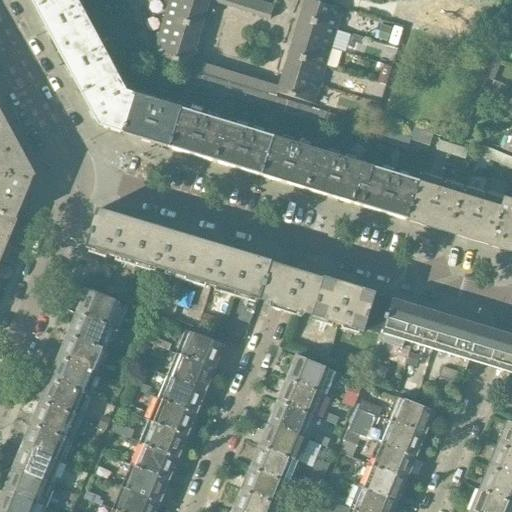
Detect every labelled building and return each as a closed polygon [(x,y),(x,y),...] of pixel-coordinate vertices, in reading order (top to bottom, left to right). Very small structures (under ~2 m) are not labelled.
[(29,0),(35,10),(52,0),(29,0)] [(52,0),(35,10),(58,53),(94,33),(75,0),(52,0)] [(206,11),(170,0),(164,19),(200,30),(206,11)] [(169,0),(170,0),(206,11),(209,1),(209,0),(169,0)] [(273,7),(250,0),(209,0),(209,1),(269,20),(273,7)] [(336,30),(341,11),(305,0),(299,19),(336,30)] [(200,30),(164,19),(158,39),(194,49),(200,30)] [(299,19),(294,38),(330,49),(336,30),(299,19)] [(508,43),(511,33),(511,23),(508,22),(501,40),(508,43)] [(385,45),(397,49),(404,28),(392,24),(391,28),(378,25),(373,39),(385,43),(385,45)] [(94,33),(58,53),(81,96),(116,76),(94,33)] [(294,38),(288,58),(324,68),(330,49),(294,38)] [(194,49),(158,39),(153,56),(189,68),(192,58),(194,49)] [(500,51),(496,59),(503,62),(506,53),(500,51)] [(280,85),(199,60),(192,58),(189,68),(188,69),(196,72),(276,96),(277,94),(280,85)] [(288,58),(282,77),(318,87),(324,68),(288,58)] [(492,81),(500,62),(493,59),(485,78),(492,81)] [(385,86),(391,69),(386,67),(380,85),(385,86)] [(188,84),(195,86),(198,74),(192,72),(188,84)] [(205,76),(198,74),(195,86),(201,88),(205,76)] [(126,94),(116,76),(81,96),(98,128),(123,135),(135,97),(126,94)] [(210,78),(205,76),(201,88),(207,89),(210,78)] [(282,77),(280,85),(277,94),(313,105),(318,87),(282,77)] [(216,80),(210,78),(207,89),(213,91),(216,80)] [(222,81),(216,80),(213,91),(219,93),(222,81)] [(228,83),(222,81),(219,93),(224,95),(228,83)] [(233,85),(228,83),(224,95),(230,96),(233,85)] [(239,87),(233,85),(230,96),(236,98),(239,87)] [(245,88),(239,87),(236,98),(241,100),(245,88)] [(250,90),(245,88),(241,100),(247,102),(250,90)] [(256,92),(250,90),(247,102),(253,103),(256,92)] [(262,94),(256,92),(253,103),(259,105),(262,94)] [(268,95),(262,94),(259,105),(264,107),(268,95)] [(274,97),(268,95),(264,107),(270,109),(274,97)] [(479,109),(479,108),(483,99),(478,96),(474,106),(479,109)] [(180,110),(135,97),(123,135),(168,149),(180,110)] [(280,99),(274,97),(270,109),(277,111),(280,99)] [(285,101),(280,99),(277,111),(282,112),(285,101)] [(489,112),(493,103),(483,99),(479,108),(489,112)] [(291,103),(285,101),(282,112),(288,114),(291,103)] [(297,104),(291,103),(288,114),(294,116),(297,104)] [(303,106),(297,104),(294,116),(300,118),(303,106)] [(310,108),(303,106),(300,118),(306,120),(310,108)] [(310,108),(306,120),(313,122),(316,110),(310,108)] [(487,116),(489,112),(479,108),(479,109),(477,112),(487,116)] [(225,124),(180,110),(168,149),(214,163),(225,124)] [(322,112),(316,110),(313,122),(318,123),(322,112)] [(322,112),(318,123),(324,125),(328,114),(322,112)] [(485,121),(487,116),(477,112),(475,117),(485,121)] [(0,113),(0,159),(19,149),(0,113)] [(328,114),(324,125),(330,127),(333,115),(328,114)] [(340,117),(333,115),(330,127),(336,129),(340,117)] [(346,119),(340,117),(336,129),(342,131),(346,119)] [(483,125),(485,121),(475,117),(473,121),(483,125)] [(352,121),(346,119),(342,131),(348,133),(352,121)] [(357,123),(352,121),(348,133),(353,134),(357,123)] [(481,130),(483,125),(473,121),(471,126),(481,130)] [(362,124),(357,123),(353,134),(359,136),(362,125),(362,124)] [(271,138),(225,124),(214,163),(260,177),(271,138)] [(368,126),(362,124),(362,125),(359,136),(365,138),(368,126)] [(374,128),(368,126),(365,138),(370,139),(374,128)] [(477,140),(481,130),(471,126),(467,136),(477,140)] [(380,130),(374,128),(370,139),(376,141),(380,130)] [(414,128),(410,139),(409,141),(415,143),(419,130),(414,128)] [(386,132),(380,130),(376,141),(382,143),(386,132)] [(426,132),(419,130),(415,143),(422,145),(426,132)] [(511,154),(511,132),(508,131),(500,149),(511,154)] [(392,133),(386,132),(382,143),(388,145),(392,133)] [(433,134),(426,132),(422,145),(428,147),(433,134)] [(397,135),(392,133),(388,145),(394,147),(397,135)] [(403,137),(397,135),(394,147),(400,149),(403,137)] [(410,139),(403,137),(400,149),(405,150),(409,141),(410,139)] [(316,152),(271,138),(260,177),(305,191),(316,152)] [(441,154),(444,145),(438,143),(435,152),(441,154)] [(447,156),(450,146),(444,145),(441,154),(447,156)] [(452,158),(455,148),(450,146),(447,156),(452,158)] [(487,149),(482,147),(478,157),(483,159),(487,149)] [(462,150),(455,148),(452,158),(459,160),(462,150)] [(19,149),(0,159),(0,212),(16,219),(33,179),(35,178),(19,149)] [(491,151),(487,149),(483,159),(487,161),(491,151)] [(467,152),(462,150),(459,160),(464,161),(467,152)] [(496,153),(491,151),(487,161),(492,163),(496,153)] [(364,166),(316,152),(305,191),(352,204),(364,166)] [(505,157),(500,155),(496,164),(501,166),(505,157)] [(509,159),(505,157),(501,166),(505,168),(509,159)] [(418,183),(372,169),(364,166),(352,204),(360,207),(406,221),(418,183)] [(426,227),(439,182),(420,177),(418,183),(406,221),(426,227)] [(448,234),(461,189),(439,182),(426,227),(448,234)] [(469,241),(483,195),(461,189),(448,234),(469,241)] [(491,247),(503,201),(483,195),(469,241),(491,247)] [(511,252),(511,204),(503,201),(491,247),(511,253),(511,252)] [(146,226),(97,211),(85,249),(135,264),(146,226)] [(16,219),(0,212),(0,240),(6,243),(16,219)] [(196,241),(146,226),(135,264),(185,279),(196,241)] [(248,257),(196,241),(185,279),(236,295),(248,257)] [(292,277),(268,269),(270,264),(248,257),(236,295),(259,302),(259,300),(280,306),(312,316),(311,318),(312,318),(322,285),(306,281),(292,277)] [(323,280),(322,285),(312,318),(363,333),(364,329),(375,295),(323,280)] [(86,291),(76,315),(114,330),(124,307),(86,291)] [(375,295),(364,329),(382,335),(386,323),(388,316),(392,301),(375,295)] [(440,315),(392,301),(388,316),(386,323),(382,335),(429,349),(440,315)] [(198,330),(211,334),(215,318),(202,314),(198,330)] [(76,315),(67,337),(105,352),(114,330),(76,315)] [(500,333),(440,315),(429,349),(487,367),(493,369),(503,334),(500,333)] [(223,348),(195,336),(185,332),(176,355),(185,359),(213,371),(223,348)] [(511,337),(503,334),(493,369),(511,374),(511,337)] [(67,337),(58,359),(96,375),(105,352),(67,337)] [(167,352),(170,345),(161,342),(152,338),(149,344),(167,352)] [(213,371),(185,359),(176,355),(167,378),(176,381),(204,393),(213,371)] [(142,356),(138,366),(153,372),(157,362),(142,356)] [(296,358),(287,380),(325,396),(334,374),(296,358)] [(58,359),(49,382),(87,397),(96,375),(58,359)] [(442,369),(435,387),(454,394),(460,376),(442,369)] [(204,393),(176,381),(167,378),(158,400),(167,403),(195,415),(204,393)] [(287,380),(277,403),(316,419),(325,396),(287,380)] [(363,385),(351,380),(345,395),(342,403),(353,408),(363,385)] [(146,395),(149,389),(143,386),(132,381),(129,388),(146,395)] [(49,382),(40,403),(78,419),(87,397),(49,382)] [(433,414),(406,403),(395,398),(386,421),(397,425),(423,436),(433,414)] [(195,415),(167,403),(158,400),(148,422),(158,426),(186,437),(195,415)] [(40,403),(31,426),(69,441),(78,419),(40,403)] [(277,403),(268,424),(307,440),(316,419),(277,403)] [(379,418),(382,412),(360,403),(358,410),(369,414),(376,417),(379,418)] [(140,419),(143,413),(133,409),(122,404),(120,410),(140,419)] [(358,410),(349,432),(360,437),(367,440),(376,417),(369,414),(358,410)] [(324,415),(322,421),(332,425),(335,419),(324,415)] [(101,416),(97,426),(105,430),(109,419),(101,416)] [(423,436),(397,425),(386,421),(377,444),(387,448),(414,459),(423,436)] [(186,437),(158,426),(148,422),(139,444),(149,448),(177,459),(186,437)] [(268,424),(259,447),(298,462),(307,440),(268,424)] [(511,425),(507,424),(497,446),(511,451),(511,425)] [(31,426),(22,448),(60,463),(69,441),(31,426)] [(131,440),(134,434),(124,431),(113,427),(111,432),(131,440)] [(353,452),(360,437),(349,432),(340,454),(351,458),(353,452)] [(316,435),(313,443),(323,447),(327,439),(316,435)] [(92,438),(88,449),(96,452),(100,442),(92,438)] [(177,459),(149,448),(139,444),(130,466),(140,470),(168,482),(177,459)] [(414,459),(387,448),(377,444),(368,465),(379,470),(405,481),(414,459)] [(511,451),(497,446),(488,468),(511,477),(511,451)] [(259,447),(250,469),(288,485),(298,462),(259,447)] [(22,448),(12,471),(50,486),(60,463),(22,448)] [(115,453),(113,459),(122,463),(125,457),(115,453)] [(328,468),(317,463),(306,459),(304,465),(326,474),(328,468)] [(405,481),(379,470),(368,465),(358,488),(369,492),(396,503),(405,481)] [(168,482),(140,470),(130,466),(121,488),(131,492),(159,504),(168,482)] [(511,477),(488,468),(479,490),(511,503),(511,477)] [(250,469),(241,492),(279,507),(288,485),(250,469)] [(12,471),(3,493),(41,508),(50,486),(12,471)] [(306,488),(296,484),(295,487),(316,496),(320,489),(308,485),(307,486),(306,488)] [(155,511),(159,504),(131,492),(121,488),(112,511),(113,511),(155,511)] [(392,511),(396,503),(369,492),(358,488),(349,510),(354,511),(392,511)] [(511,511),(511,503),(479,490),(470,511),(511,511)] [(343,507),(346,500),(324,491),(321,498),(343,507)] [(241,492),(232,511),(277,511),(279,507),(241,492)] [(3,493),(0,500),(0,511),(39,511),(41,508),(3,493)] [(99,501),(100,499),(86,493),(83,500),(101,507),(102,503),(99,501)]
